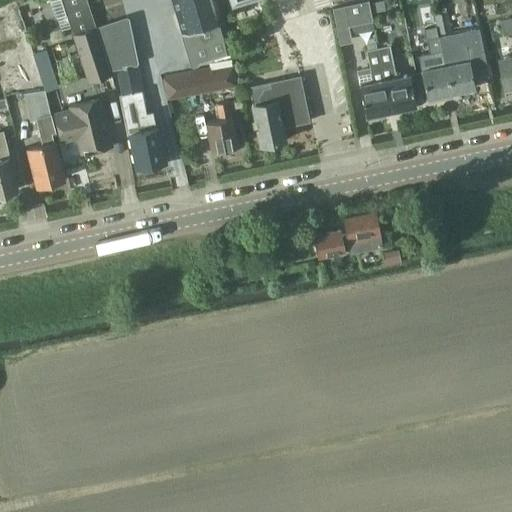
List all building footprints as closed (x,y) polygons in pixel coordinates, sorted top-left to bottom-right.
[(51,0),(50,2),(54,15),(57,16),(66,14),(69,27),(72,36),(87,82),(110,74),(108,69),(95,27),(86,0),(51,0)] [(222,20),(216,0),(172,0),(182,32),(222,20)] [(363,0),(346,3),(344,4),(348,23),(372,19),(370,12),(367,0),(363,0)] [(435,14),(433,14),(437,35),(451,31),(446,11),(435,14)] [(511,17),(511,18),(501,20),(504,35),(511,32),(511,17)] [(232,52),(222,20),(182,32),(192,64),(232,52)] [(452,34),(439,36),(451,92),(474,87),(468,60),(468,59),(457,62),(452,34)] [(432,67),(421,69),(427,97),(451,92),(439,36),(426,39),(432,67)] [(389,45),(377,48),(391,110),(416,105),(409,73),(396,76),(389,45)] [(511,55),(496,59),(502,87),(511,84),(511,46),(510,47),(511,54),(511,55)] [(365,116),(391,110),(377,48),(365,50),(369,68),(356,70),(365,116)] [(46,49),(33,52),(44,90),(57,86),(46,49)] [(137,64),(117,67),(122,95),(141,92),(137,64)] [(212,87),(235,83),(231,65),(209,69),(212,87)] [(252,103),(260,145),(269,143),(269,145),(276,144),(276,142),(284,140),(281,125),(291,123),(292,125),(307,122),(309,122),(309,120),(308,120),(304,103),(305,102),(305,101),(304,101),(300,84),(301,83),(300,82),(299,76),(298,77),(299,83),(285,86),(264,90),(261,94),(263,101),(252,103)] [(164,85),(172,91),(178,83),(170,77),(164,85)] [(37,185),(63,179),(52,133),(55,133),(44,90),(23,93),(30,120),(36,119),(42,144),(27,148),(37,185)] [(141,92),(118,96),(123,117),(126,135),(130,134),(137,166),(164,160),(157,125),(155,126),(152,111),(146,113),(141,92)] [(88,151),(111,146),(106,127),(105,127),(102,116),(104,115),(99,98),(69,106),(70,109),(54,113),(61,140),(77,136),(81,153),(84,153),(88,152),(88,151)] [(211,151),(237,146),(231,116),(230,117),(227,102),(216,104),(219,119),(205,121),(211,151)] [(0,132),(0,194),(16,190),(1,132),(0,132)] [(349,252),(381,245),(375,211),(343,217),(347,237),(341,238),(339,228),(315,232),(319,253),(348,248),(349,252)] [(235,280),(262,277),(259,256),(233,259),(235,280)]
